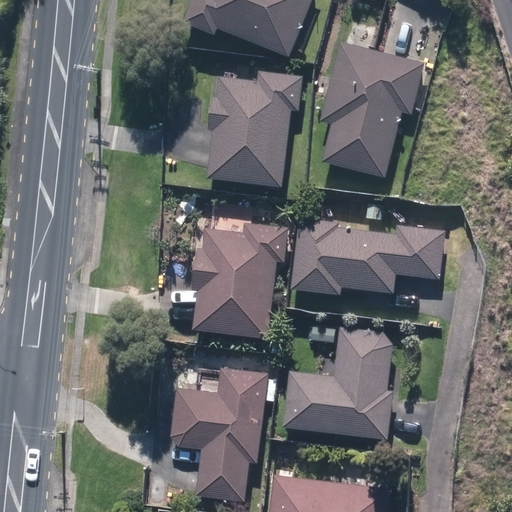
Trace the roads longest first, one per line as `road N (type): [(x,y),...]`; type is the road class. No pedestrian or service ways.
road 1 (secondary): [(64,0),(33,373)]
road 2 (secondary): [(33,373),(19,511)]
